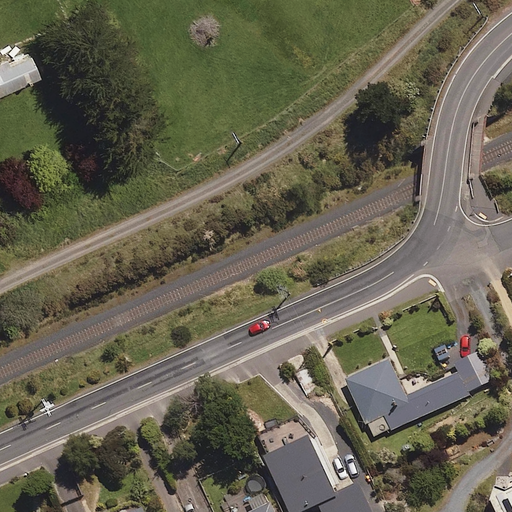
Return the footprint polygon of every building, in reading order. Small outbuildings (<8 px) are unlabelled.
[(0,67),(0,94),(39,76),(29,54),(0,67)] [(496,382),(490,370),(463,383),(458,371),(406,396),(390,360),(347,380),(374,439),(496,382)] [(307,511),(339,498),(312,439),(267,459),(291,511),(307,511)] [(511,511),(511,487),(494,496),(492,506),(495,511),(511,511)] [(274,511),(265,494),(249,503),(252,510),(249,511),(274,511)]
